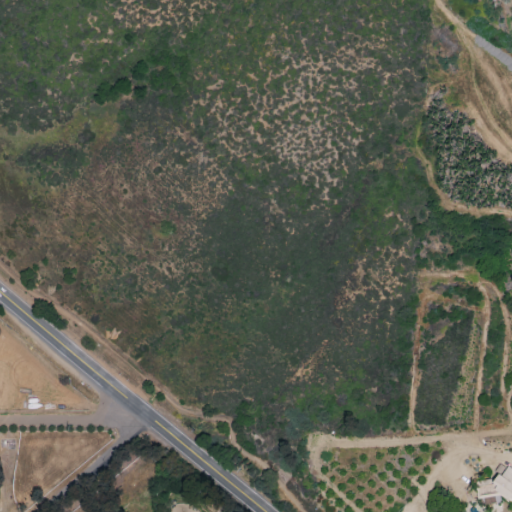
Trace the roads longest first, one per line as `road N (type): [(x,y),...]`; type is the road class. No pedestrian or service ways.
road 1 (tertiary): [(0,291),(267,511)]
road 2 (residential): [(156,420),(44,511)]
road 3 (residential): [(133,402),(99,421),(0,421)]
